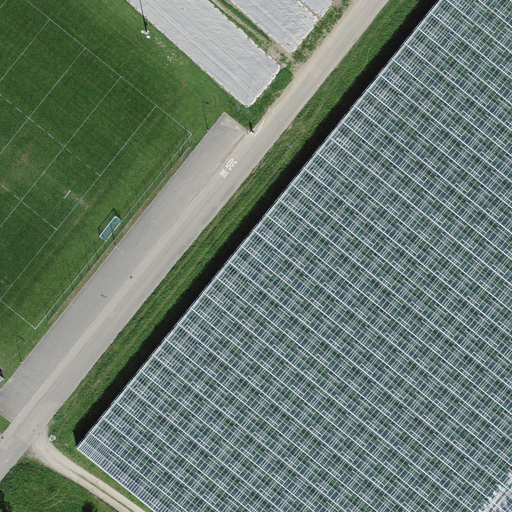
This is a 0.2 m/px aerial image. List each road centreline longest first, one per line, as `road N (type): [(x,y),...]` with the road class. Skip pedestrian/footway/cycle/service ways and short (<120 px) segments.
road 1 (residential): [(0,454),(371,0)]
road 2 (track): [(23,424),(131,511)]
